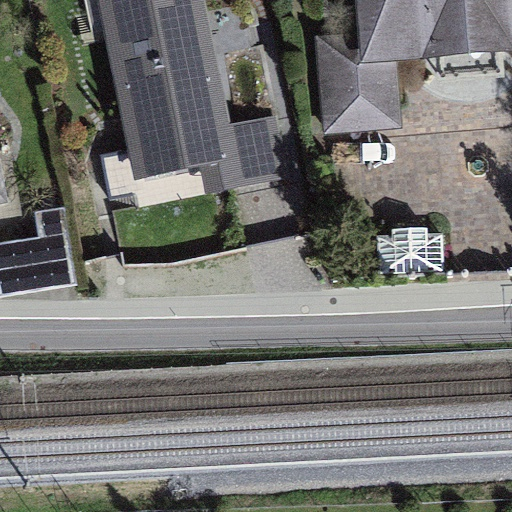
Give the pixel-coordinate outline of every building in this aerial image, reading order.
[(205,0),(101,0),(139,179),(206,165),(211,192),(255,183),(290,176),(278,117),(232,127),(205,0)] [(511,0),(348,0),(352,45),(314,48),(323,139),(395,133),(390,76),(511,64),(511,0)] [(0,222),(9,221),(0,164),(0,222)] [(0,301),(75,292),(65,215),(32,219),(36,248),(0,252),(0,301)] [(445,236),(380,238),(381,275),(446,273),(445,236)]
